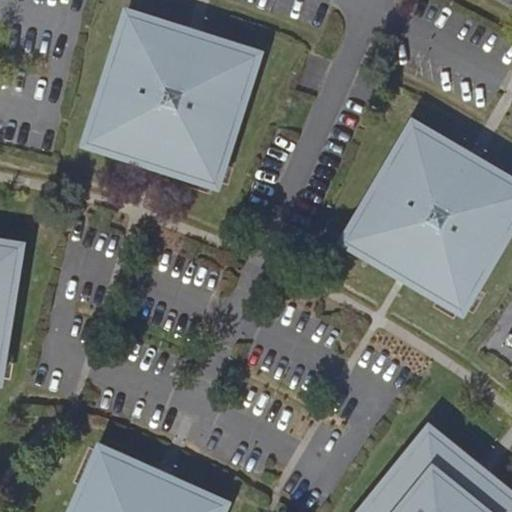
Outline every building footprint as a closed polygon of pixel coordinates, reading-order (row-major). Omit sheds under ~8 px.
[(209,0),(144,0),(109,113),(171,133),(241,155),(283,23),(213,1),(209,0)] [(436,89),(365,208),(425,243),(485,278),(511,233),(511,134),(496,125),(436,89)] [(0,209),(0,350),(18,354),(41,215),(0,209)] [(454,403),(369,510),(371,511),(510,511),(511,448),(507,445),(454,403)] [(184,450),(122,423),(81,511),(231,511),(248,478),(184,450)]
